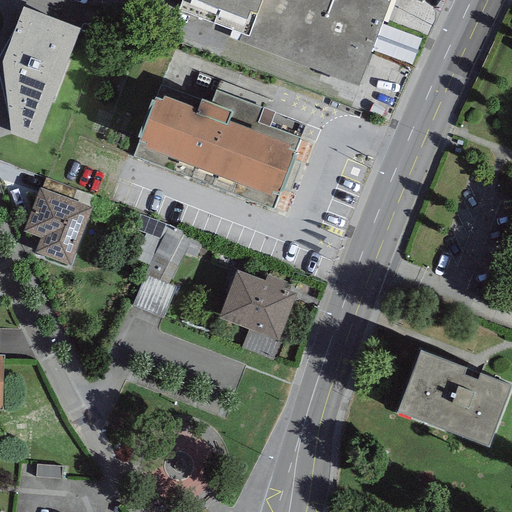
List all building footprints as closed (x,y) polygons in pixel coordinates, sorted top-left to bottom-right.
[(79,24),(21,0),(20,0),(1,60),(12,131),(37,138),(79,24)] [(390,0),(177,0),(175,6),(243,31),(238,42),(358,87),(390,0)] [(194,103),(160,91),(144,133),(272,183),(288,140),(226,116),(230,105),(197,93),(194,103)] [(92,207),(41,187),(24,229),(40,236),(35,248),(70,262),(92,207)] [(265,279),(235,268),(219,313),(278,335),(294,293),(279,288),(282,279),(267,273),(265,279)] [(511,381),(511,379),(422,346),(399,407),(489,441),(511,381)]
